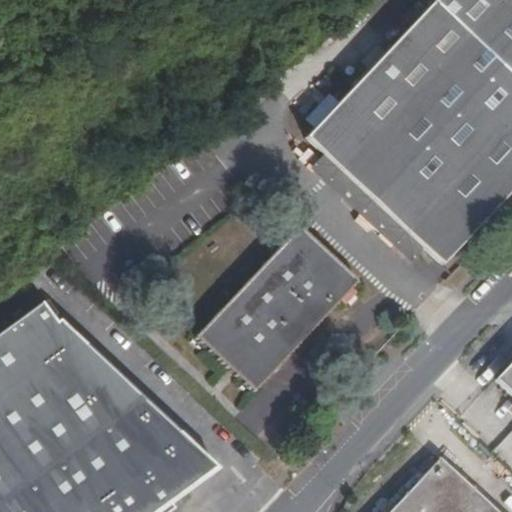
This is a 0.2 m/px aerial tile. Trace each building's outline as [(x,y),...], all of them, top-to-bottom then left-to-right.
[(511,0),(438,0),(305,143),(437,268),(511,187),(511,0)] [(255,397),(281,366),(288,354),(297,346),(339,302),(349,291),(356,285),(299,231),(273,263),(252,284),(235,303),(230,307),(199,342),(255,397)] [(339,302),(346,307),(355,297),(349,291),(339,302)] [(48,305),(43,308),(55,323),(59,319),(48,305)] [(43,308),(41,310),(40,309),(0,338),(0,511),(167,511),(170,510),(166,504),(172,500),(174,504),(214,475),(178,440),(122,421),(131,395),(76,377),(85,352),(55,323),(43,308)] [(511,363),(496,380),(511,395),(511,363)] [(486,511),(435,464),(393,511),(486,511)]
